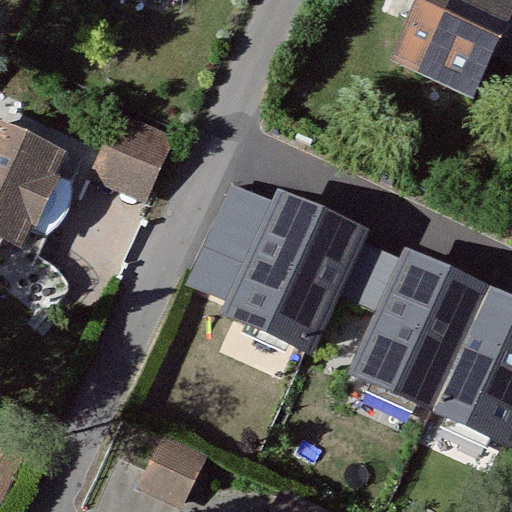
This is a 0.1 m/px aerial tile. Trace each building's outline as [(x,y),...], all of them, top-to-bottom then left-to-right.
[(477,111),(511,36),(511,0),(426,0),(393,71),(477,111)] [(180,143),(122,117),(93,183),(151,209),(180,143)] [(0,244),(30,258),(74,161),(0,127),(0,244)] [(364,230),(282,193),(228,312),(310,349),(364,230)] [(491,287),(406,248),(351,369),(436,408),(491,287)] [(511,295),(491,287),(436,408),(511,441),(511,295)] [(0,435),(0,511),(3,511),(32,450),(0,435)] [(175,506),(200,457),(162,438),(137,487),(175,506)] [(320,511),(279,493),(270,511),(320,511)]
